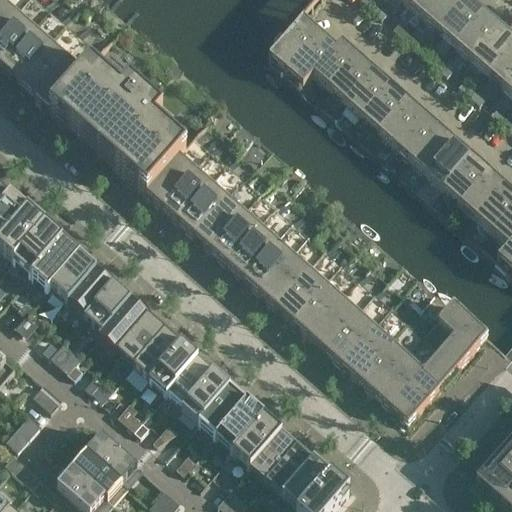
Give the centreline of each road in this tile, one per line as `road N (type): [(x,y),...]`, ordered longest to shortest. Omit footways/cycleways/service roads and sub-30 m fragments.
road 1 (residential): [(0,132),(408,494)]
road 2 (residential): [(194,508),(78,407)]
road 3 (residential): [(511,381),(408,494)]
